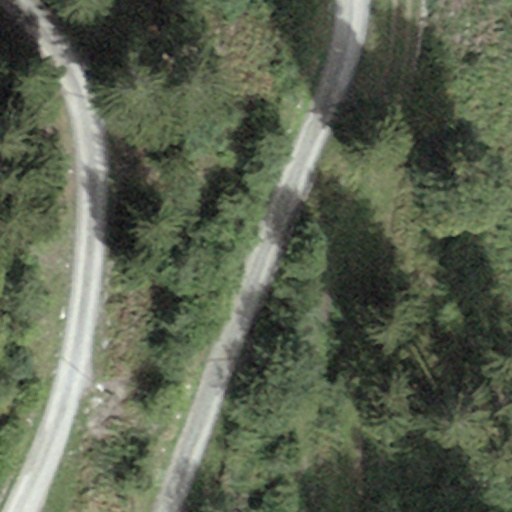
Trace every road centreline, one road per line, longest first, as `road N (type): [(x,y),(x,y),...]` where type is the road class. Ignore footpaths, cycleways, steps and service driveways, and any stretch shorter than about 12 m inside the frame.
road 1 (track): [(170,511),(354,0)]
road 2 (track): [(0,13),(76,86),(96,197),(66,395),(22,511)]
